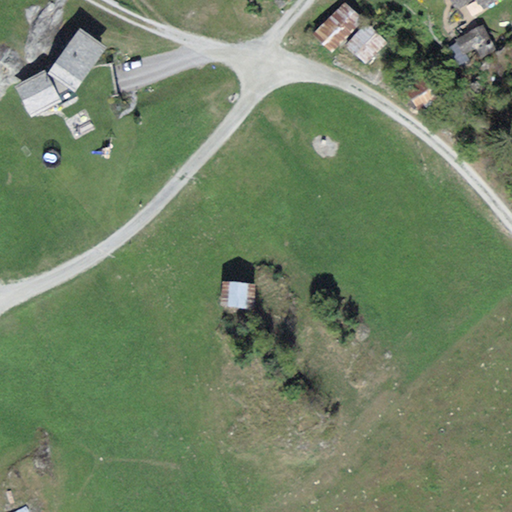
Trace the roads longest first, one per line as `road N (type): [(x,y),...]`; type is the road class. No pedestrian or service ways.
road 1 (track): [(270,57),(226,125),(105,248),(0,305)]
road 2 (track): [(511,212),(410,113),(341,74),(270,57)]
road 3 (track): [(270,57),(104,0)]
